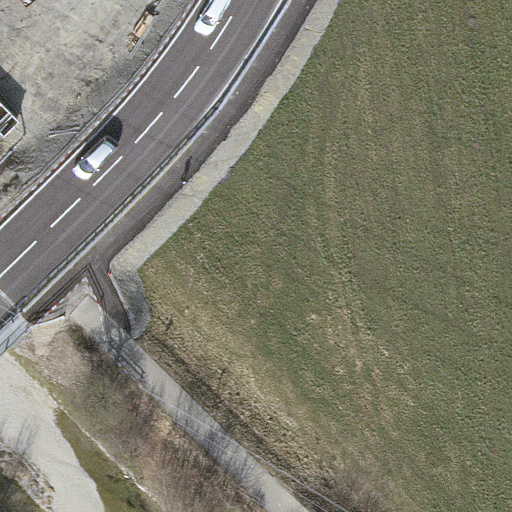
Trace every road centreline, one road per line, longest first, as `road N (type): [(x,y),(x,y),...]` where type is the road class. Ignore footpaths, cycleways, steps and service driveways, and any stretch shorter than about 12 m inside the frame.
road 1 (track): [(122,343),(293,511)]
road 2 (track): [(0,225),(122,343)]
